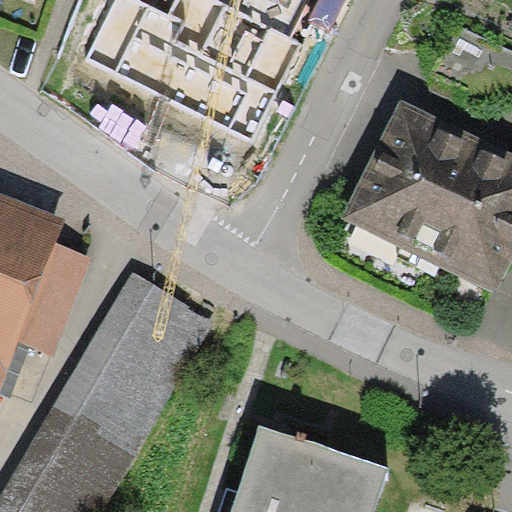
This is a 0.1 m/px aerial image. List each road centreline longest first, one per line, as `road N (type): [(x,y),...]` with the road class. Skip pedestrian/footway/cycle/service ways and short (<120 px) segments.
road 1 (residential): [(511,404),(243,268)]
road 2 (residential): [(243,268),(377,0)]
road 3 (residential): [(243,268),(0,99)]
